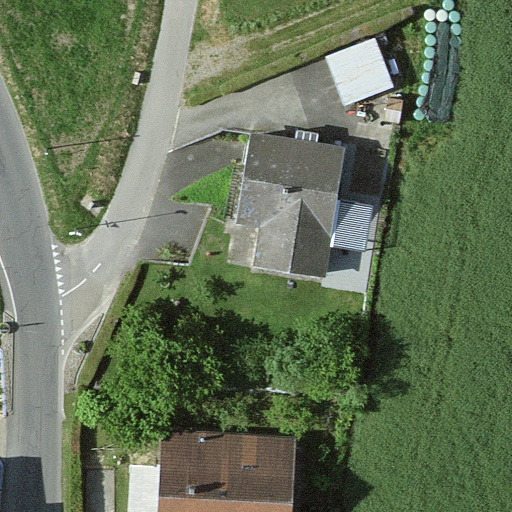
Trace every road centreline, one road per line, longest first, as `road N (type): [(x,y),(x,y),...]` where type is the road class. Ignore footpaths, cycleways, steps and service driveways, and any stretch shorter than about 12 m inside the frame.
road 1 (residential): [(30,280),(111,243),(149,165),(189,0)]
road 2 (tertiary): [(30,280),(29,511)]
road 3 (tertiary): [(0,159),(30,280)]
